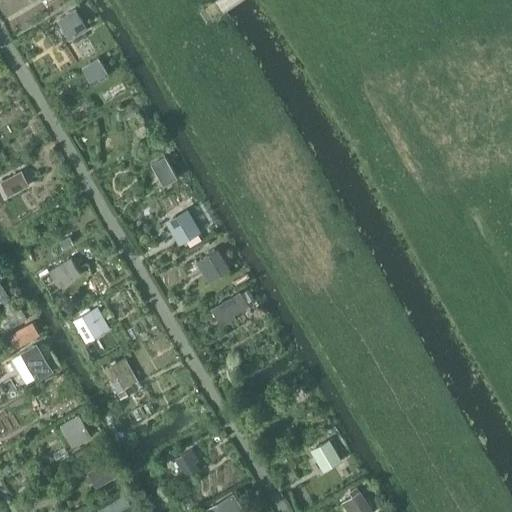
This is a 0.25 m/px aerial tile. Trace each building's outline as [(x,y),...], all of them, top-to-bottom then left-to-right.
[(70,13),(59,20),(71,40),(88,29),(75,7),(68,11),(70,13)] [(99,58),(83,68),(88,77),(105,67),(99,58)] [(144,124),(135,129),(141,138),(149,133),(144,124)] [(165,156),(152,163),(164,185),(178,178),(165,156)] [(190,208),(173,218),(187,240),(203,230),(190,208)] [(70,235),(59,241),(63,248),(74,243),(70,235)] [(217,249),(201,259),(213,279),(229,269),(217,249)] [(71,257),(49,270),(60,287),(81,274),(71,257)] [(0,304),(10,298),(0,281),(0,304)] [(241,289),(212,306),(221,320),(235,312),(250,303),(241,289)] [(26,319),(19,307),(0,317),(0,321),(4,331),(26,319)] [(91,310),(74,320),(86,341),(104,331),(91,310)] [(33,321),(8,334),(15,348),(40,335),(33,321)] [(21,354),(12,359),(27,382),(35,377),(37,381),(53,371),(36,343),(20,353),(21,354)] [(118,361),(103,370),(116,393),(131,384),(118,361)] [(35,397),(44,414),(67,401),(67,400),(74,396),(70,390),(63,394),(58,385),(35,397)] [(279,405),(272,409),(275,415),(282,412),(279,405)] [(78,414),(60,425),(73,446),(91,435),(78,414)] [(329,438),(311,449),(323,470),(342,459),(329,438)] [(67,455),(62,447),(51,453),(56,461),(67,455)] [(192,448),(175,458),(182,469),(196,461),(199,459),(192,448)] [(107,459),(87,471),(97,487),(117,476),(107,459)] [(354,496),(347,500),(354,511),(376,511),(377,511),(363,490),(361,491),(358,487),(351,492),(354,496)] [(233,492),(207,508),(209,511),(235,511),(233,507),(240,503),(233,492)] [(126,493),(103,507),(106,511),(127,511),(128,511),(134,508),(126,493)]
